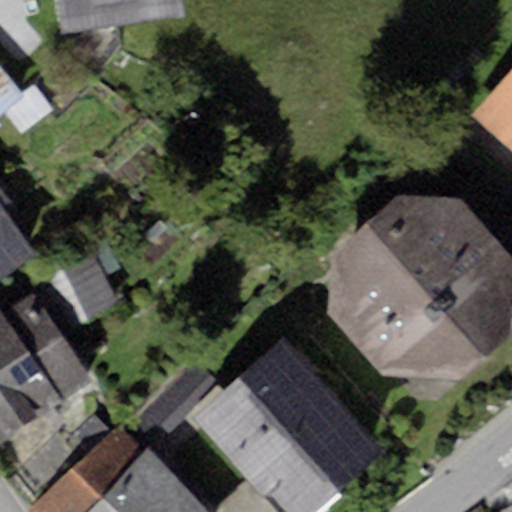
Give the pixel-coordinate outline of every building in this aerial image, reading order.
[(57,0),(62,32),(185,14),(182,0),(57,0)] [(0,116),(4,114),(21,134),(64,106),(40,80),(24,93),(0,66),(0,116)] [(511,98),(488,125),(511,146),(511,98)] [(0,279),(38,254),(4,210),(13,203),(0,188),(0,279)] [(353,259),(343,322),(419,389),(499,388),(511,375),(511,226),(484,199),(419,199),(353,259)] [(119,301),(89,247),(44,272),(74,326),(119,301)] [(0,309),(0,444),(91,383),(35,295),(3,314),(0,309)] [(284,341),(194,419),(265,501),(274,494),(289,511),(313,511),(381,453),(284,341)] [(28,511),(88,511),(143,453),(119,429),(28,511)] [(143,453),(88,511),(208,511),(147,450),(143,453)]
